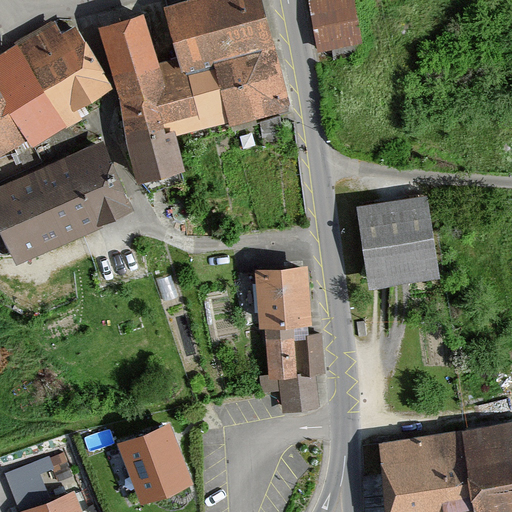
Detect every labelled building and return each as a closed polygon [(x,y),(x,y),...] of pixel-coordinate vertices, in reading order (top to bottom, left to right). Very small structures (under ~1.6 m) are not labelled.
[(289,114),(261,0),(207,0),(165,10),(180,66),(162,72),(146,16),(99,31),(143,184),(188,174),(178,139),(230,125),(234,133),(289,114)] [(316,0),(308,2),(316,54),(361,47),(353,0),(316,0)] [(54,26),(22,44),(68,132),(90,118),(80,101),(108,85),(79,31),(62,40),(54,26)] [(22,44),(0,57),(0,96),(29,143),(34,151),(68,132),(22,44)] [(0,162),(29,143),(0,96),(0,162)] [(133,218),(101,146),(0,189),(0,225),(19,269),(133,218)] [(423,201),(362,211),(373,284),(435,274),(423,201)] [(313,327),(309,268),(255,273),(260,331),(313,327)] [(295,330),(264,331),(266,380),(297,379),(295,330)] [(298,379),(324,377),(323,336),(308,337),(309,344),(297,345),(298,379)] [(317,379),(278,381),(281,416),(320,411),(317,379)] [(511,511),(511,427),(384,447),(388,511),(472,511),(479,511),(478,511),(511,511)] [(169,429),(122,446),(143,499),(189,482),(169,429)] [(47,501),(39,477),(51,473),(46,459),(4,475),(18,511),(47,501)] [(81,511),(75,494),(27,511),(81,511)]
